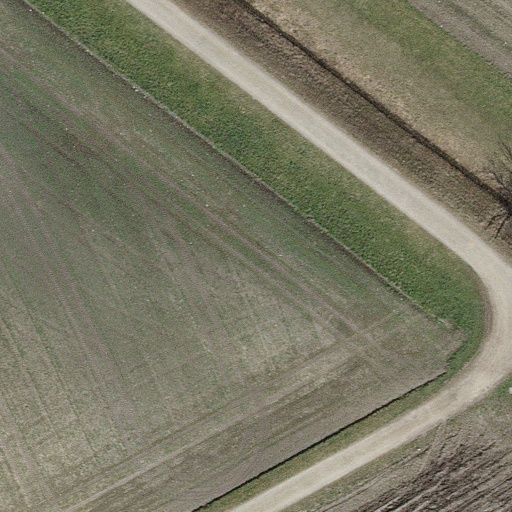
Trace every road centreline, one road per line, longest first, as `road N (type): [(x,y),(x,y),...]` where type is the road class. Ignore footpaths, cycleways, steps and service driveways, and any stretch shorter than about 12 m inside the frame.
road 1 (track): [(511,281),(148,0)]
road 2 (track): [(511,351),(449,399),(248,511)]
